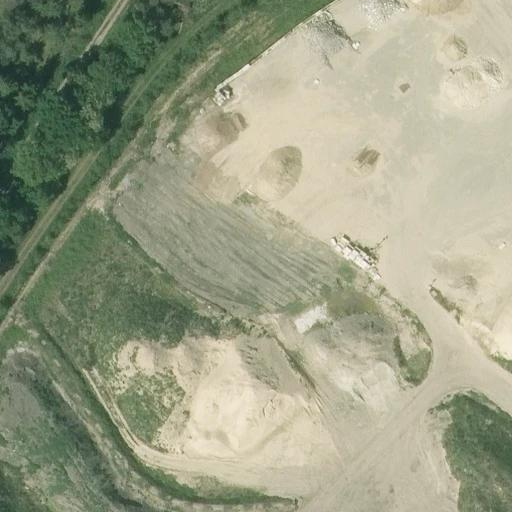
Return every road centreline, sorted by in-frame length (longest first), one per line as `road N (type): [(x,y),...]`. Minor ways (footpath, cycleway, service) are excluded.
road 1 (track): [(226,0),(156,66),(0,291)]
road 2 (track): [(122,0),(0,195)]
road 3 (track): [(316,511),(444,373)]
